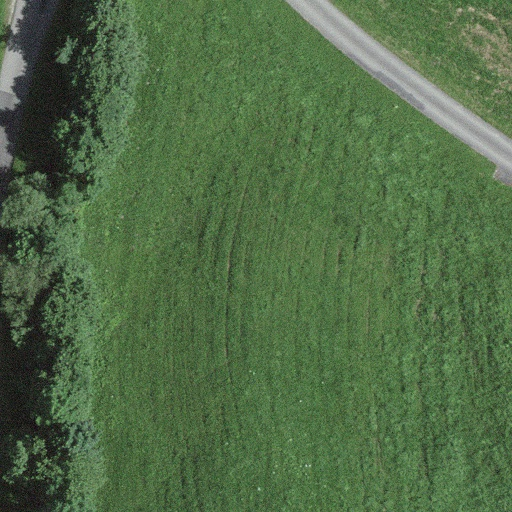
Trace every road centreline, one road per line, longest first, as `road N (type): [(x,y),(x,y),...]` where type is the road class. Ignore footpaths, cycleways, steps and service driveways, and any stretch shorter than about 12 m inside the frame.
road 1 (track): [(299,0),(464,138),(511,168)]
road 2 (track): [(32,0),(0,175)]
